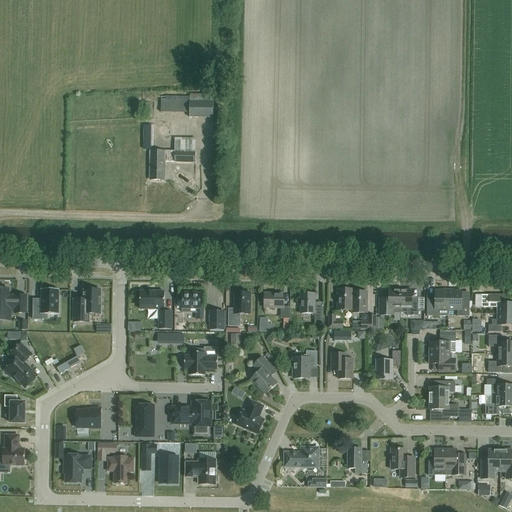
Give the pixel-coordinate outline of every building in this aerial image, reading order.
[(214,95),(189,95),(189,97),(174,97),(174,101),(161,101),(161,113),(189,113),(189,118),(214,118),(214,109),(217,109),(217,103),(214,103),(214,95)] [(143,141),(143,150),(153,150),(153,142),(143,141)] [(195,152),(151,152),(150,180),(164,180),(165,162),(195,162),(195,152)] [(0,320),(10,321),(10,309),(15,309),(15,313),(26,313),(26,296),(15,295),(15,296),(11,296),(11,295),(9,295),(9,289),(0,289),(0,320)] [(352,313),(352,289),(338,289),(337,310),(352,311),(352,313)] [(352,289),(352,313),(367,313),(367,292),(353,292),(353,289),(352,289)] [(41,304),(33,304),(33,320),(47,320),(47,315),(59,315),(59,290),(42,290),(41,304)] [(84,300),(74,300),(73,322),(89,322),(89,314),(101,314),(101,290),(84,290),(84,300)] [(400,308),(401,290),(389,290),(389,303),(382,303),(382,316),(393,316),(393,308),(400,308)] [(400,308),(407,308),(407,316),(418,316),(418,303),(412,303),(412,290),(401,290),(400,308)] [(448,316),(448,310),(448,291),(435,290),(435,302),(427,302),(427,316),(439,316),(448,316)] [(448,291),(448,310),(457,311),(457,317),(469,317),(470,302),(462,302),(462,291),(448,291)] [(165,292),(140,292),(140,309),(160,309),(160,311),(159,311),(159,329),(172,330),(172,312),(164,311),(165,292)] [(250,293),(235,293),(234,309),(228,309),(228,327),(240,327),(241,314),(250,314),(250,293)] [(284,294),(264,293),(264,309),(281,309),(281,319),(290,319),(290,307),(284,307),(284,294)] [(182,309),(196,309),(196,319),(203,319),(204,308),(200,308),(200,294),(182,294),(182,309)] [(315,294),(301,294),(300,314),(315,314),(314,324),(322,324),(322,307),(315,307),(315,294)] [(497,314),(511,314),(511,303),(506,303),(506,296),(482,295),(481,307),(497,308),(497,314)] [(225,311),(209,311),(209,330),(225,330),(225,311)] [(511,314),(497,314),(497,320),(492,320),(492,325),(489,325),(489,332),(502,332),(502,326),(511,325),(511,314)] [(335,315),(328,315),(328,329),(343,329),(343,321),(335,321),(335,315)] [(360,330),(376,330),(376,323),(376,316),(368,316),(368,322),(360,322),(360,330)] [(423,330),(423,322),(411,322),(411,330),(414,330),(414,335),(418,335),(418,330),(423,330)] [(158,334),(158,344),(184,344),(184,334),(158,334)] [(241,345),(241,334),(231,334),(231,345),(241,345)] [(274,338),(269,336),(266,341),(271,344),(274,338)] [(430,342),(430,353),(450,353),(450,343),(456,343),(456,336),(440,336),(440,342),(430,342)] [(498,354),(511,354),(511,342),(503,342),(503,336),(489,336),(488,347),(498,347),(498,354)] [(21,344),(9,355),(15,360),(5,370),(14,379),(15,378),(26,388),(38,376),(24,363),(32,355),(21,344)] [(78,356),(78,357),(85,353),(81,346),(74,349),(78,356)] [(191,349),(190,359),(186,359),(186,366),(190,366),(190,375),(205,376),(205,369),(217,370),(217,357),(205,356),(205,349),(191,349)] [(317,352),(306,351),(306,356),(304,355),(300,357),(300,359),(293,359),(293,379),(310,379),(310,370),(311,369),(317,369),(317,352)] [(401,351),(392,351),(392,361),(376,361),(376,380),(392,380),(392,367),(400,367),(401,351)] [(430,353),(430,364),(440,364),(440,370),(455,370),(455,364),(450,364),(450,353),(430,353)] [(346,354),(332,354),(332,371),(338,371),(338,379),(352,379),(353,359),(346,359),(346,354)] [(511,354),(498,354),(498,362),(488,362),(488,368),(483,368),(483,373),(503,373),(503,367),(511,366),(511,354)] [(78,356),(57,368),(60,374),(81,363),(78,357),(78,356)] [(277,372),(262,357),(253,366),(259,372),(251,380),(266,395),(277,383),(271,377),(277,372)] [(471,364),(462,364),(462,374),(470,374),(471,364)] [(491,396),(511,396),(511,385),(499,385),(499,379),(487,379),(486,385),(491,385),(491,396)] [(429,399),(449,399),(449,393),(455,393),(455,382),(443,382),(443,388),(429,387),(429,399)] [(511,396),(491,396),(491,407),(485,407),(485,415),(499,415),(499,407),(511,407),(511,396)] [(429,399),(429,410),(438,410),(438,422),(451,422),(451,418),(459,418),(459,405),(449,405),(449,399),(429,399)] [(264,406),(251,401),(246,412),(243,410),(236,425),(258,435),(264,420),(259,417),(264,406)] [(192,427),(192,437),(210,437),(211,419),(212,419),(212,412),(211,412),(211,402),(193,402),(193,408),(173,408),(173,424),(193,424),(192,427)] [(157,405),(138,405),(137,437),(156,437),(157,405)] [(91,411),(77,411),(77,428),(101,428),(101,409),(91,409),(91,411)] [(6,436),(5,449),(3,449),(2,465),(25,466),(25,450),(19,449),(19,436),(6,436)] [(117,445),(99,444),(98,453),(116,453),(117,445)] [(196,446),(186,446),(186,454),(196,454),(196,446)] [(319,449),(302,448),(302,453),(285,453),(285,467),(307,467),(307,468),(309,471),(312,471),(315,469),(315,467),(318,467),(319,449)] [(361,449),(348,449),(348,469),(355,469),(355,474),(367,474),(367,462),(361,462),(361,449)] [(391,449),(391,470),(400,470),(400,478),(414,478),(415,457),(406,457),(406,449),(391,449)] [(445,476),(446,450),(434,450),(434,460),(428,460),(428,476),(445,476)] [(446,450),(445,476),(465,476),(465,460),(465,455),(457,454),(457,450),(446,450)] [(511,450),(500,451),(500,472),(506,472),(506,480),(511,479),(511,450)] [(500,472),(500,451),(488,451),(488,465),(481,465),(481,479),(494,479),(494,472),(500,472)] [(163,467),(170,465),(167,454),(159,457),(163,467)] [(65,456),(64,474),(66,474),(65,483),(81,483),(81,474),(83,474),(83,469),(91,469),(91,457),(83,457),(83,456),(65,456)] [(133,459),(109,459),(109,471),(115,471),(115,484),(127,484),(127,471),(133,472),(133,459)] [(218,475),(215,475),(215,460),(199,460),(199,463),(186,463),(186,477),(195,477),(195,476),(199,476),(199,485),(215,485),(215,482),(217,482),(218,475)] [(490,486),(479,486),(479,495),(490,495),(490,486)] [(511,500),(504,497),(499,506),(506,510),(511,500)]
